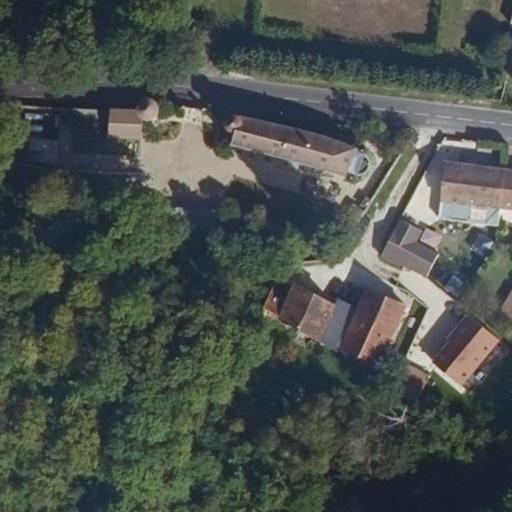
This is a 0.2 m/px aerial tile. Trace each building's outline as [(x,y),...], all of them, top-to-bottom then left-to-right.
[(165,122),(166,118),(165,110),(154,100),(145,100),(141,102),(133,110),(78,111),(76,131),(111,131),(112,143),(150,143),(150,135),(156,132),(160,130),(163,127),(165,122)] [(340,145),(264,120),(231,116),(223,148),(301,166),(323,177),(324,185),(331,190),(338,187),(354,188),(367,176),(367,159),(355,149),(353,143),(348,139),(340,145)] [(500,210),(505,168),(451,164),(447,203),(500,210)] [(511,211),(511,166),(505,166),(505,168),(500,210),(511,211)] [(429,276),(440,253),(421,244),(426,232),(403,222),(387,256),(429,276)] [(114,255),(114,227),(76,226),(75,254),(114,255)] [(327,346),(339,313),(304,300),(308,289),(298,285),(295,295),(290,301),(282,298),(273,324),(327,346)] [(388,371),(422,308),(391,290),(384,285),(363,321),(350,355),(388,371)] [(511,289),(494,316),(511,328),(511,289)] [(350,355),(363,321),(339,313),(327,346),(350,355)] [(463,386),(501,339),(469,315),(449,339),(453,342),(435,363),(463,386)]
